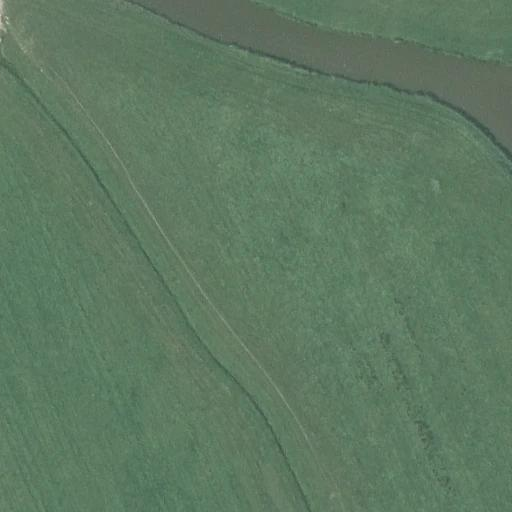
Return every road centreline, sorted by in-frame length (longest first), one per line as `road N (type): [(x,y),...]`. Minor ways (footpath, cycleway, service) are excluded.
road 1 (track): [(0,90),(275,476),(292,511)]
road 2 (track): [(0,9),(209,322)]
